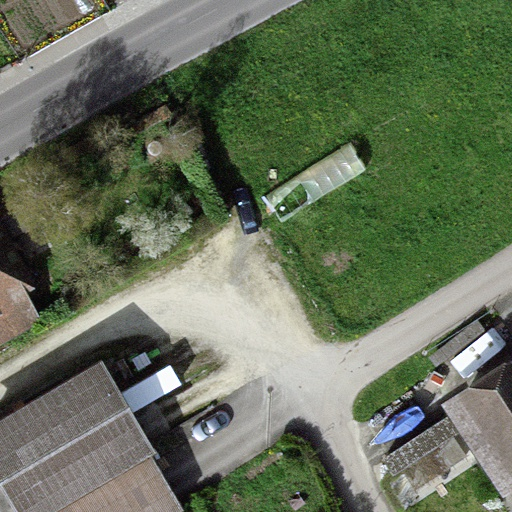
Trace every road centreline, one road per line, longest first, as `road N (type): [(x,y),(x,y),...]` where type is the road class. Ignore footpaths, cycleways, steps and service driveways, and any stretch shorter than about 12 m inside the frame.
road 1 (unknown): [(123,57),(347,378)]
road 2 (secondary): [(0,124),(236,0)]
